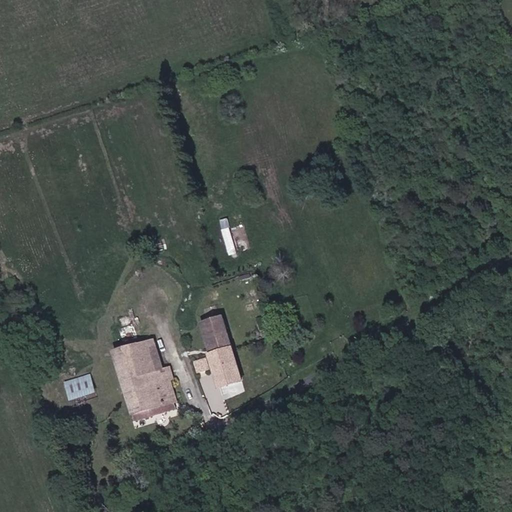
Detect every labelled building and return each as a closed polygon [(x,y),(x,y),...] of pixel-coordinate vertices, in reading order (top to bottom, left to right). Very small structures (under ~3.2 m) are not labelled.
[(220,219),(227,248),(237,245),(230,217),(220,219)] [(205,324),(220,389),(242,382),(223,319),(205,324)] [(137,349),(148,388),(166,383),(154,344),(137,349)] [(134,415),(172,404),(166,383),(148,388),(137,349),(117,356),(134,415)] [(70,400),(96,391),(91,374),(64,382),(70,400)]
